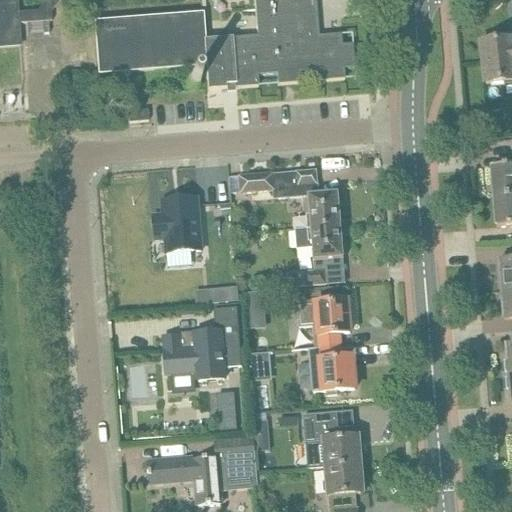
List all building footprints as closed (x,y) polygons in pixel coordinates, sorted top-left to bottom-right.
[(0,0),(0,47),(20,46),(18,25),(51,22),(50,13),(60,0),(46,0),(37,12),(17,14),(16,0),(0,0)] [(486,85),(506,83),(511,81),(511,43),(511,40),(482,43),(486,85)] [(127,113),(128,124),(147,122),(146,111),(127,113)] [(511,166),(492,168),(494,198),(511,196),(511,166)] [(311,230),(341,227),(338,195),(319,196),(317,172),(239,178),(241,195),(273,192),(273,200),(308,197),(311,230)] [(511,196),(494,198),(497,229),(511,227),(511,196)] [(164,217),(154,218),(156,242),(166,241),(167,255),(202,252),(198,200),(163,203),(164,217)] [(229,205),(220,206),(221,216),(230,215),(229,205)] [(299,247),(313,246),(315,273),(288,275),(290,289),(326,286),(324,261),(343,260),(341,227),(311,230),(298,231),(299,247)] [(511,262),(500,264),(500,265),(504,265),(505,275),(501,275),(502,293),(511,292),(511,262)] [(160,301),(188,300),(188,279),(159,280),(160,301)] [(230,289),(212,291),(213,305),(231,303),(230,289)] [(511,292),(502,293),(503,309),(507,309),(508,319),(504,319),(504,320),(511,319),(511,292)] [(269,294),(249,295),(250,310),(263,309),(270,309),(269,294)] [(347,303),(316,305),(300,307),(302,327),(318,326),(320,349),(340,347),(339,335),(350,334),(347,303)] [(220,334),(215,334),(195,336),(195,338),(180,339),(180,338),(164,339),(165,352),(164,353),(166,376),(198,374),(199,382),(223,380),(220,334)] [(340,347),(320,349),(310,350),(311,362),(321,362),(324,393),(327,393),(327,397),(337,396),(336,392),(355,391),(352,359),(341,360),(340,347)] [(269,353),(249,355),(249,364),(269,362),(269,353)] [(233,394),(217,395),(220,431),(236,430),(233,394)] [(267,421),(256,421),(256,434),(268,433),(267,421)] [(324,470),(361,467),(359,438),(322,442),(324,470)] [(225,493),(222,458),(148,464),(150,485),(196,481),(198,508),(220,506),(219,499),(221,499),(220,494),(225,493)] [(361,467),(324,470),(327,511),(355,511),(354,495),(363,494),(361,467)]
